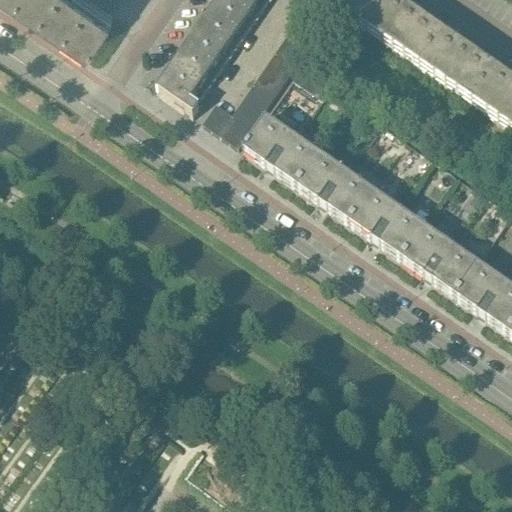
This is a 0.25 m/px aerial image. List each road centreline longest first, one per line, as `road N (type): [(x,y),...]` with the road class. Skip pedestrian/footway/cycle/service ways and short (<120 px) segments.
road 1 (tertiary): [(511,401),(94,112)]
road 2 (residential): [(94,112),(170,0)]
